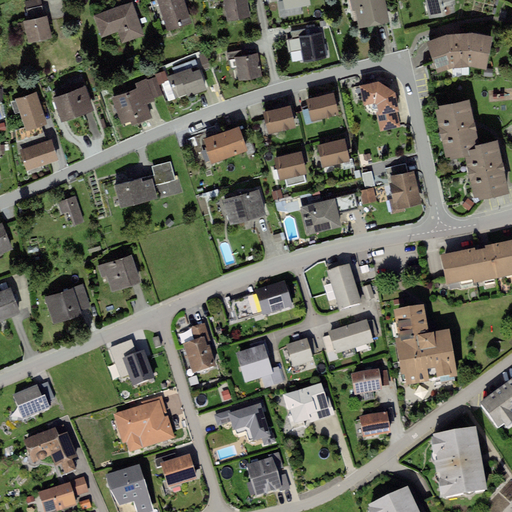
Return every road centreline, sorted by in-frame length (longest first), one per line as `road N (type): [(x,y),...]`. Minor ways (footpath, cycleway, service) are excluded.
road 1 (residential): [(441,230),(409,74),(399,65),(278,91),(0,202)]
road 2 (residential): [(441,230),(274,268),(159,315)]
road 3 (residential): [(270,511),(354,478),(511,363)]
road 4 (residential): [(159,315),(223,511)]
road 5 (residential): [(159,315),(0,382)]
